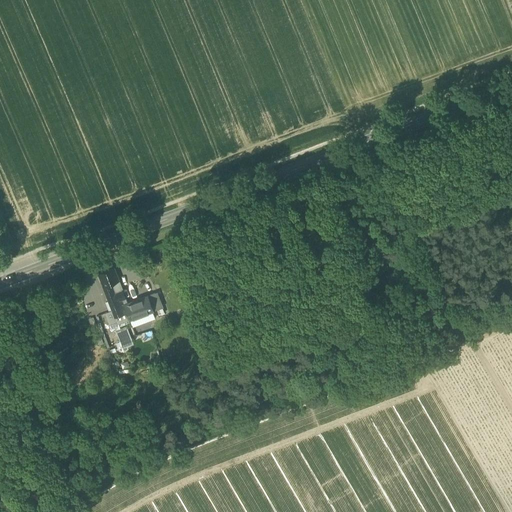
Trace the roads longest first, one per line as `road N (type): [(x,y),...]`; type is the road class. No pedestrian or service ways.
road 1 (secondary): [(0,284),(511,86)]
road 2 (track): [(53,511),(119,474),(511,322)]
